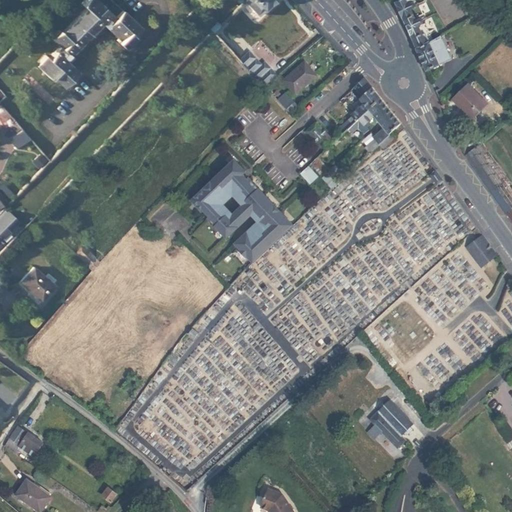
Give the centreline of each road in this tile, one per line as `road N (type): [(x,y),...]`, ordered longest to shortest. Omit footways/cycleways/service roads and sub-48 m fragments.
road 1 (tertiary): [(0,352),(111,435),(195,511)]
road 2 (secondary): [(405,83),(511,249)]
road 3 (tertiary): [(314,0),(369,59),(405,83)]
